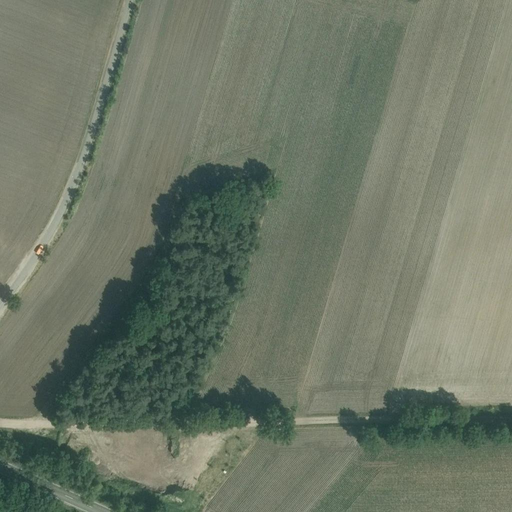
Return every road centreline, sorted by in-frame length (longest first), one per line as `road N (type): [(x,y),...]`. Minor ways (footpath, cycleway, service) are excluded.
road 1 (track): [(511,421),(0,423)]
road 2 (unclassified): [(0,308),(95,132),(132,0)]
